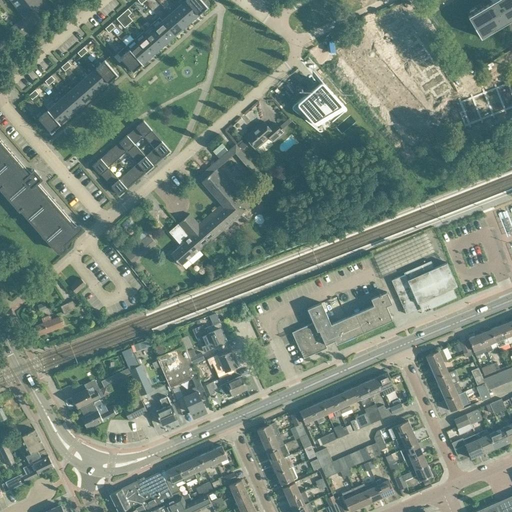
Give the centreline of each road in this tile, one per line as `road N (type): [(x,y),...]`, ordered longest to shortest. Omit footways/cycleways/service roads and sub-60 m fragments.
road 1 (residential): [(108,223),(288,65),(294,43)]
road 2 (tertiary): [(230,420),(398,346)]
road 3 (residential): [(431,174),(313,34)]
road 4 (tertiary): [(92,464),(61,441),(0,327)]
road 5 (residential): [(0,101),(108,223)]
road 6 (residential): [(459,483),(398,346)]
road 7 (tertiary): [(92,464),(130,463),(230,420)]
road 8 (residential): [(411,0),(463,76),(511,56)]
road 9 (residential): [(0,90),(103,0)]
road 10 (tertiary): [(398,346),(511,299)]
